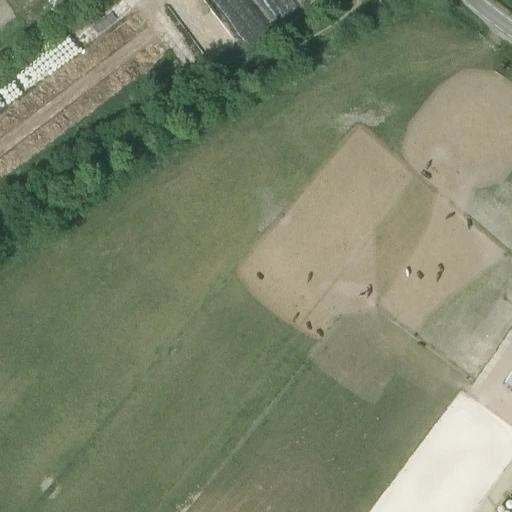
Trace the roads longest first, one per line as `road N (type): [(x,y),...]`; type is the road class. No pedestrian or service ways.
road 1 (track): [(355,0),(0,227)]
road 2 (track): [(0,148),(151,35),(148,0)]
